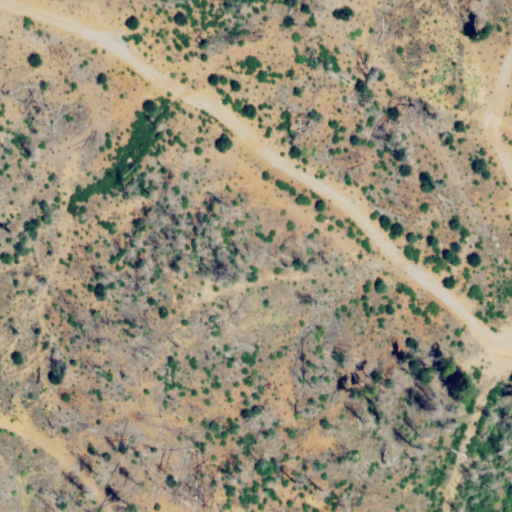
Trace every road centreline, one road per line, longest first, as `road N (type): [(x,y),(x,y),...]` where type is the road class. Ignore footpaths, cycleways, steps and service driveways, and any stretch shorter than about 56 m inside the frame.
road 1 (track): [(500,362),(337,199),(232,120),(95,37),(0,1)]
road 2 (track): [(500,362),(511,334),(495,113),(511,54)]
road 3 (track): [(500,362),(446,511)]
road 4 (track): [(0,424),(78,481),(85,511)]
